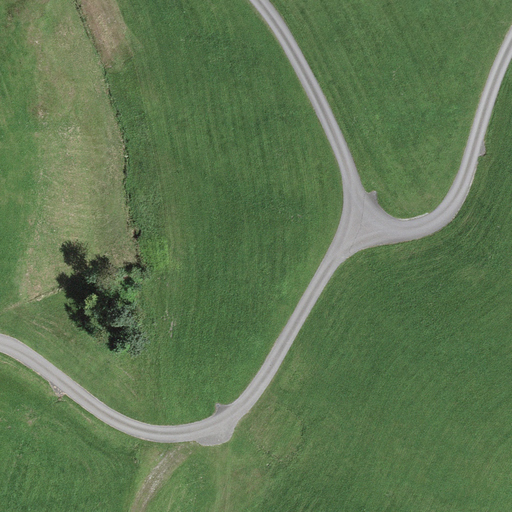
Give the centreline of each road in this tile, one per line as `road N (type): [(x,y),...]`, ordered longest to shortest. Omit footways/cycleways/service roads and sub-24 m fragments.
road 1 (track): [(0,343),(101,411),(150,432),(216,423),(260,382),(351,228),(353,208),(329,122),(258,0)]
road 2 (track): [(351,228),(408,229),(449,206),(511,41)]
